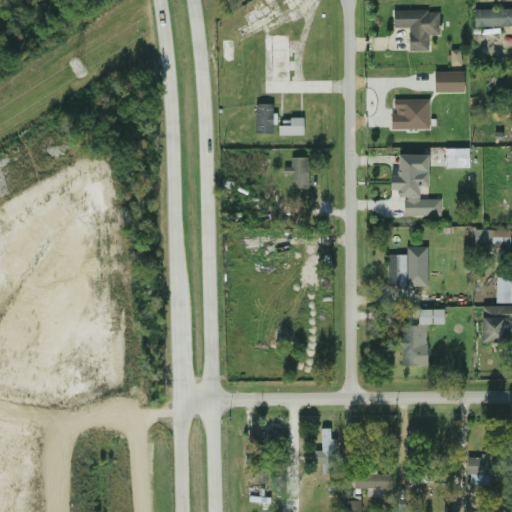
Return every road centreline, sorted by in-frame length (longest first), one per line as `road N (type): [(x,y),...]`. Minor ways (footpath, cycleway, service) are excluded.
road 1 (secondary): [(212,511),(202,133),(188,0)]
road 2 (residential): [(350,399),(346,0)]
road 3 (tertiary): [(179,400),(511,397)]
road 4 (secondary): [(157,0),(177,287)]
